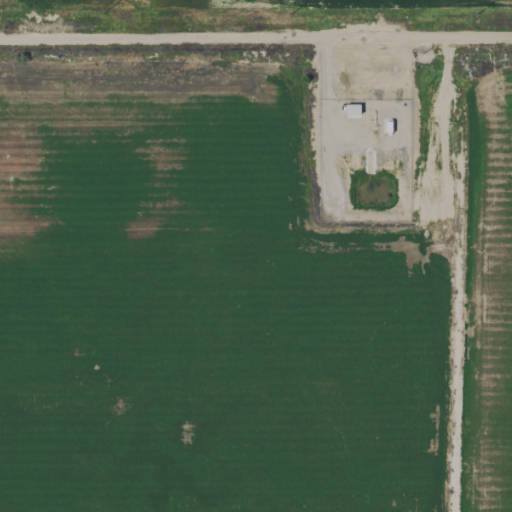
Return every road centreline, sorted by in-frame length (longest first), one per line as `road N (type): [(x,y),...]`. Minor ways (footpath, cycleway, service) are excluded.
road 1 (residential): [(0,22),(511,34)]
road 2 (residential): [(456,35),(447,511)]
